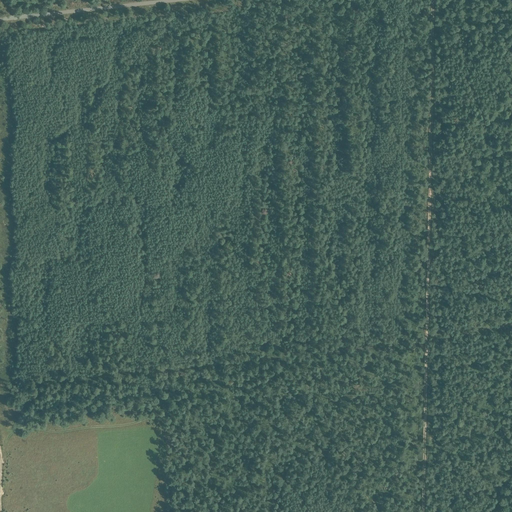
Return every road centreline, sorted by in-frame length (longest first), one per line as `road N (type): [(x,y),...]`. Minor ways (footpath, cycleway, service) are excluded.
road 1 (track): [(422,511),(432,0)]
road 2 (track): [(425,340),(57,380),(19,413),(1,460)]
road 3 (track): [(0,20),(182,0)]
